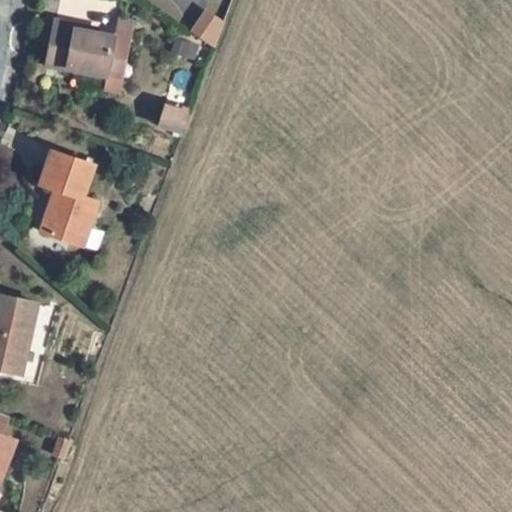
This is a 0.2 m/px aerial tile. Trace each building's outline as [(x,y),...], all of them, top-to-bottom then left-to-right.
[(216,44),(224,17),(199,9),(190,36),(216,44)] [(55,50),(44,86),(101,102),(109,67),(55,50)] [(113,68),(109,67),(101,102),(100,114),(111,117),(114,107),(124,71),(129,56),(117,53),(113,68)] [(170,141),(179,119),(159,112),(151,131),(170,141)] [(77,220),(91,187),(54,171),(39,205),(53,211),(35,251),(76,268),(93,228),(77,220)] [(0,358),(19,313),(0,305),(0,358)]
